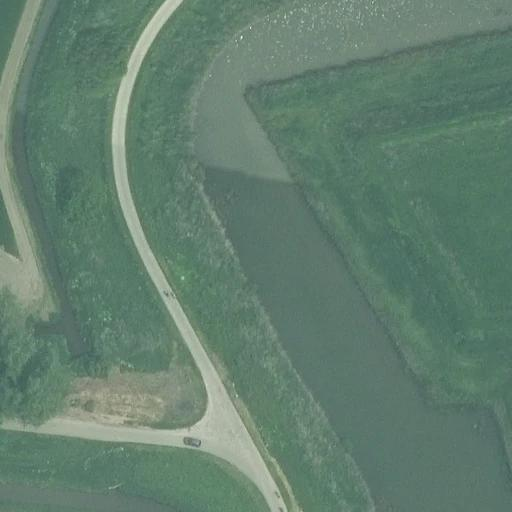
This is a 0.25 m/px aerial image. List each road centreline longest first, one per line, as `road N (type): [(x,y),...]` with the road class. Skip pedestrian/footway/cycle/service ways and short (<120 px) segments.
road 1 (unclassified): [(232,456),(225,408),(147,258),(120,180),(125,87),(177,0)]
road 2 (unclassified): [(232,456),(185,442),(0,423)]
